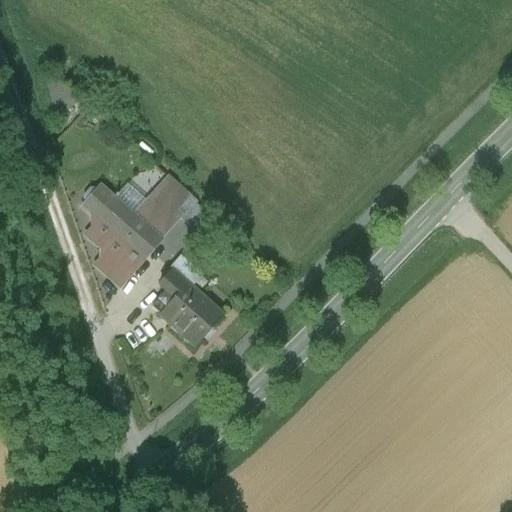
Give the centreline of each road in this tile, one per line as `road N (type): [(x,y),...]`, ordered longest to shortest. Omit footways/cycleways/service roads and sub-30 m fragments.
road 1 (tertiary): [(114,511),(153,488),(455,202)]
road 2 (track): [(0,44),(132,446)]
